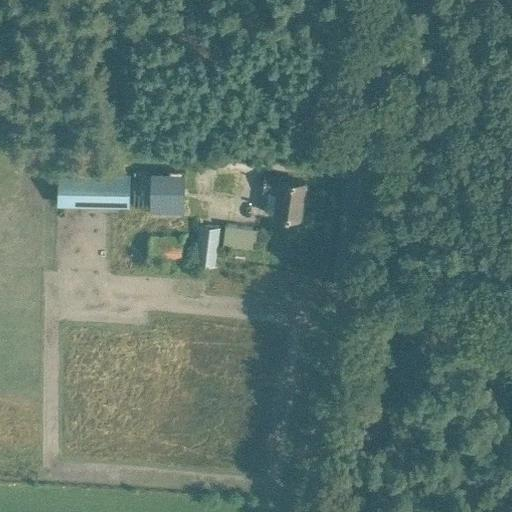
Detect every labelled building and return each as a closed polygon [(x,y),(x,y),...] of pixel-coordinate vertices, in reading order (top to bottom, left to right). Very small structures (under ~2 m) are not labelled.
[(225,151),(224,169),(249,170),(250,152),(225,151)] [(59,171),(59,204),(130,205),(131,172),(87,172),(87,170),(75,170),(75,172),(59,171)] [(135,170),(135,177),(135,205),(152,204),(152,213),(185,212),(185,171),(135,170)] [(253,173),(250,190),(277,193),(275,212),(272,212),(269,224),(288,227),(290,215),(300,216),(306,181),(253,173)] [(235,220),(265,219),(265,204),(234,204),(235,220)] [(162,228),(192,229),(193,215),(163,214),(162,228)] [(196,262),(216,265),(222,225),(202,222),(196,262)] [(223,244),(235,245),(255,247),(258,227),(226,223),(223,244)] [(182,257),(182,236),(152,236),(151,257),(182,257)]
